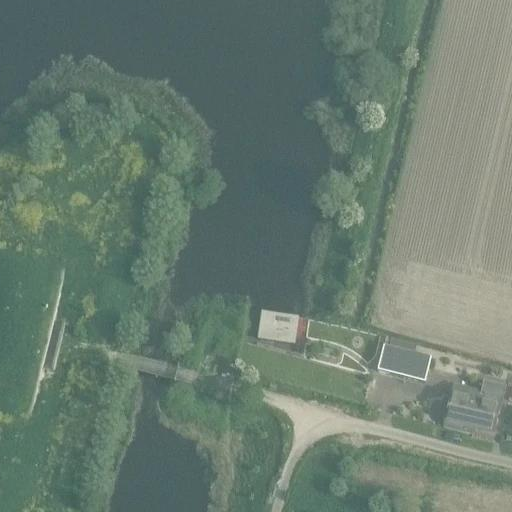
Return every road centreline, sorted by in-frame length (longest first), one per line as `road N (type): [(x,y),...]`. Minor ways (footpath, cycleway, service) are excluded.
road 1 (track): [(66,347),(370,428)]
road 2 (unclassified): [(511,463),(335,425),(305,440),(285,474)]
